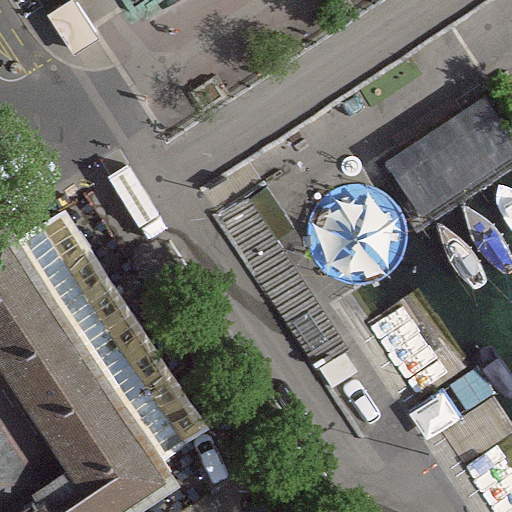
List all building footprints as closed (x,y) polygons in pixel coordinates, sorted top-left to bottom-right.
[(74,0),(64,0),(48,12),(75,52),(99,36),(74,0)] [(130,0),(143,19),(171,0),(130,0)] [(347,345),(248,195),(216,213),(318,365),(347,345)] [(0,211),(0,511),(135,511),(184,481),(164,451),(207,421),(66,205),(26,228),(10,205),(0,211)] [(349,511),(404,511),(389,504),(370,497),(348,509),(349,511)]
